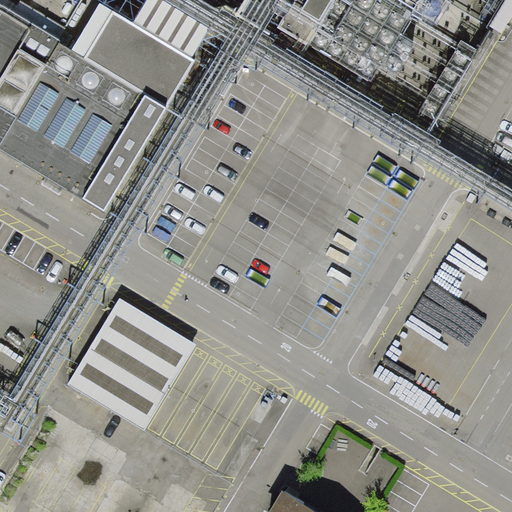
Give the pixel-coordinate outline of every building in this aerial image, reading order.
[(0,0),(0,9),(58,38),(81,0),(0,0)] [(212,25),(173,0),(118,0),(202,50),(212,25)] [(511,0),(265,0),(255,15),(435,131),(511,0)] [(202,50),(102,2),(72,55),(158,107),(202,50)] [(0,164),(98,222),(158,121),(60,64),(0,28),(0,164)] [(194,357),(122,315),(72,399),(144,442),(194,357)] [(317,511),(275,487),(257,511),(317,511)]
